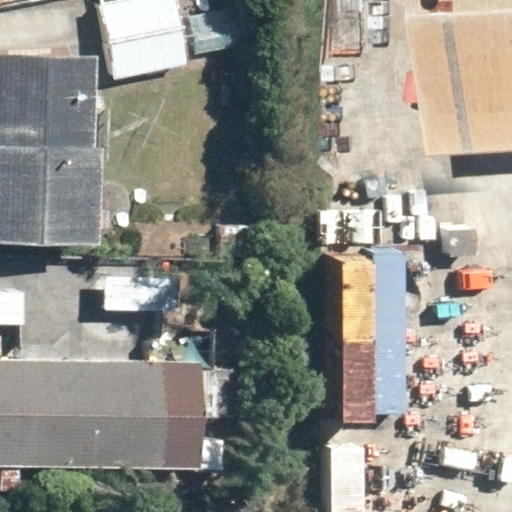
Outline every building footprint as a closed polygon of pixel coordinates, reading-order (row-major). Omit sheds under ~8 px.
[(131,0),(78,11),(93,83),(180,65),(170,16),(166,0),(131,0)] [(511,0),(448,0),(458,149),(511,145),(511,0)] [(223,5),(170,16),(180,65),(233,53),(223,5)] [(0,245),(67,247),(68,155),(73,155),(75,58),(0,57),(0,245)] [(127,219),(126,253),(230,256),(231,222),(127,219)] [(354,255),(311,253),(307,417),(349,419),(354,255)] [(84,275),(83,308),(167,310),(168,278),(84,275)] [(0,282),(0,325),(7,326),(9,283),(0,282)] [(183,360),(0,355),(0,467),(180,472),(183,360)] [(392,511),(393,506),(394,475),(395,449),(310,447),(307,511),(392,511)] [(457,477),(394,475),(393,506),(456,508),(457,477)]
